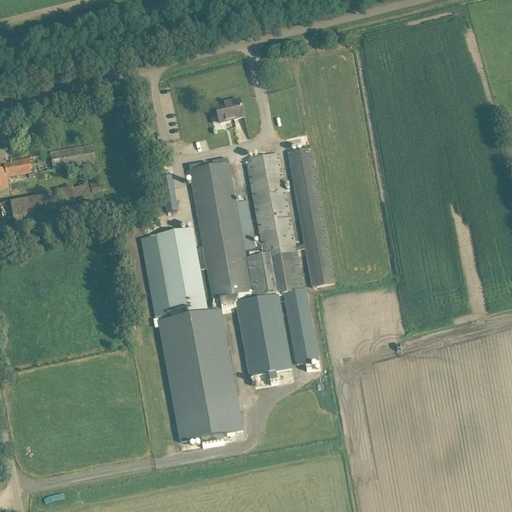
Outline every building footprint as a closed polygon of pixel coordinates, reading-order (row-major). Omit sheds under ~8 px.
[(244,119),(242,111),(240,101),(216,107),(220,125),(244,119)] [(2,139),(3,147),(16,144),(14,136),(2,139)] [(51,155),(53,171),(65,169),(66,173),(96,168),(96,165),(97,164),(94,147),(51,155)] [(156,238),(141,241),(156,319),(158,319),(166,317),(171,316),(171,318),(208,311),(201,271),(209,270),(214,300),(213,305),(218,304),(221,303),(221,307),(236,304),(250,379),(269,375),(271,382),(278,381),(277,374),(293,371),(279,297),(283,296),(297,367),(305,365),(306,368),(312,367),(311,364),(320,362),(307,291),(304,292),(302,284),(299,264),(297,253),(305,251),(308,264),(312,290),(335,286),(336,285),(332,264),(311,150),(310,150),(288,154),(304,246),(296,247),(278,156),(247,162),(249,172),(263,250),(257,251),(252,228),(247,202),(237,204),(230,165),(229,165),(228,160),(213,163),(214,168),(209,168),(208,163),(198,165),(189,167),(190,172),(205,250),(197,251),(193,229),(156,236),(157,238),(156,238)] [(30,160),(4,164),(5,169),(7,179),(32,174),(30,160)] [(7,179),(5,169),(0,170),(0,167),(0,191),(9,190),(7,179)] [(129,180),(132,190),(142,187),(139,177),(129,180)] [(103,182),(90,185),(92,195),(105,192),(103,182)] [(163,186),(164,196),(174,194),(173,184),(163,186)] [(11,204),(0,205),(0,208),(2,221),(14,219),(11,204)] [(159,322),(158,323),(180,444),(202,440),(203,446),(224,442),(223,436),(245,432),(222,311),(217,312),(218,304),(213,305),(212,312),(166,321),(166,317),(158,319),(159,322)]
